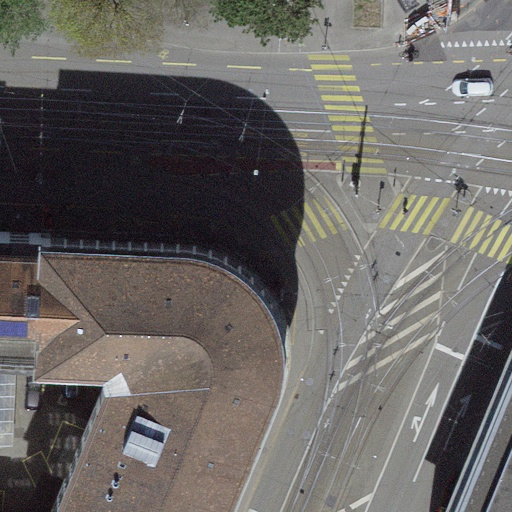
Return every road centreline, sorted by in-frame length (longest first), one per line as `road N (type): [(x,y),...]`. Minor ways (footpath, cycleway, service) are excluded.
road 1 (residential): [(164,114),(274,174),(331,244),(351,307),(360,443)]
road 2 (primary): [(511,116),(164,114)]
road 3 (primary): [(360,443),(409,327),(511,140)]
road 4 (primary): [(164,114),(0,112)]
